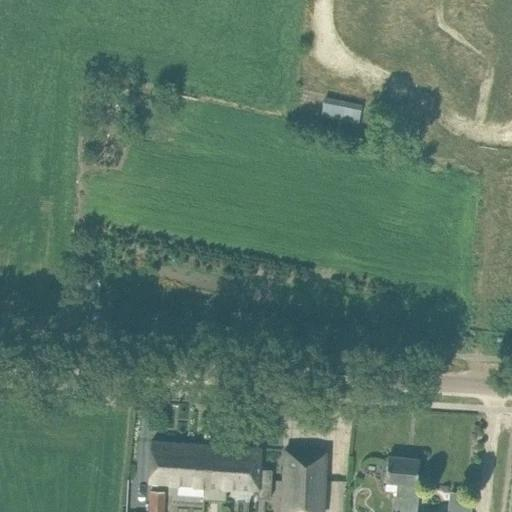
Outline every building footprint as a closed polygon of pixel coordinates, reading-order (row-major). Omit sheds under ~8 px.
[(270,497),(271,489),(272,468),(259,468),(261,447),(151,440),(149,481),(204,484),(203,499),(225,500),(226,486),(258,488),(258,497),(270,497)] [(280,511),(321,511),(325,451),(285,449),(280,511)] [(398,481),(394,511),(416,511),(418,493),(413,492),(414,483),(416,483),(419,458),(388,455),(385,480),(398,481)] [(148,511),(163,511),(164,491),(149,491),(148,511)] [(472,511),(471,494),(453,495),(453,511),(472,511)]
